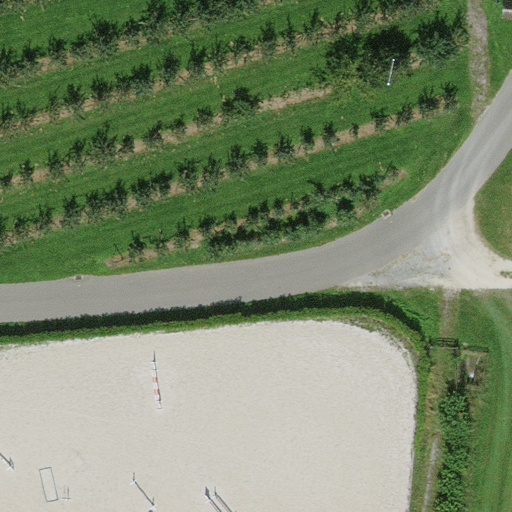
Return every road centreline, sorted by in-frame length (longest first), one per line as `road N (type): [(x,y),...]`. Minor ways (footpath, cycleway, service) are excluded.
road 1 (residential): [(0,301),(388,274),(431,235),(511,123)]
road 2 (track): [(511,270),(388,274)]
